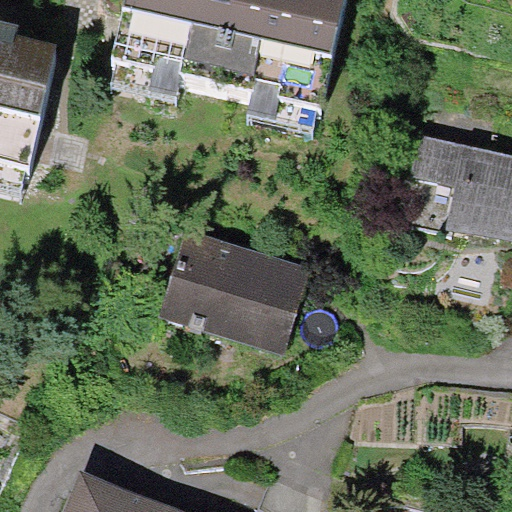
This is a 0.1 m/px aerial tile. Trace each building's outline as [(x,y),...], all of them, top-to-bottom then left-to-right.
[(128,0),(108,96),(179,111),(182,94),(251,108),(247,128),(279,134),(283,115),(323,124),(348,0),(128,0)] [(0,197),(22,202),(57,60),(16,50),(20,37),(0,31),(0,197)] [(450,180),(441,226),(511,241),(511,152),(417,133),(409,172),(450,180)] [(162,322),(285,355),(310,266),(187,233),(162,322)] [(160,511),(84,481),(71,511),(160,511)]
